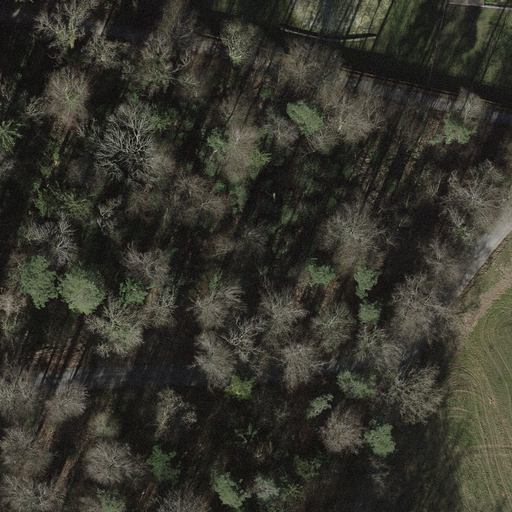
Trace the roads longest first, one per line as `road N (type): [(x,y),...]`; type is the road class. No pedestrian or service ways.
road 1 (track): [(0,12),(190,52),(452,123),(511,127)]
road 2 (track): [(398,353),(0,385)]
road 3 (unclassified): [(511,216),(398,353)]
road 4 (track): [(398,353),(352,511)]
